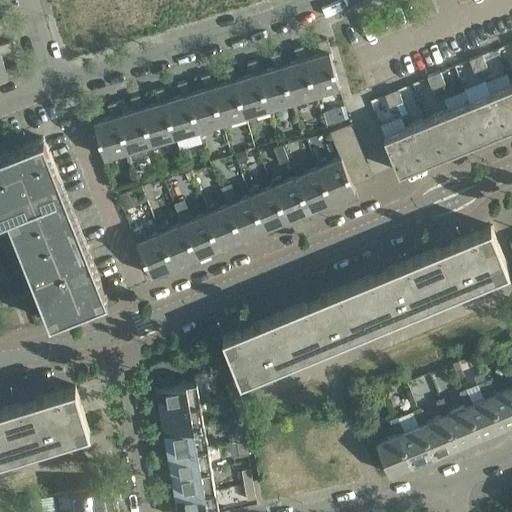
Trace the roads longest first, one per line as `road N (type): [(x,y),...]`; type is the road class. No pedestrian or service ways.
road 1 (tertiary): [(115,333),(511,170)]
road 2 (residential): [(317,0),(43,83)]
road 3 (residential): [(148,511),(115,333)]
